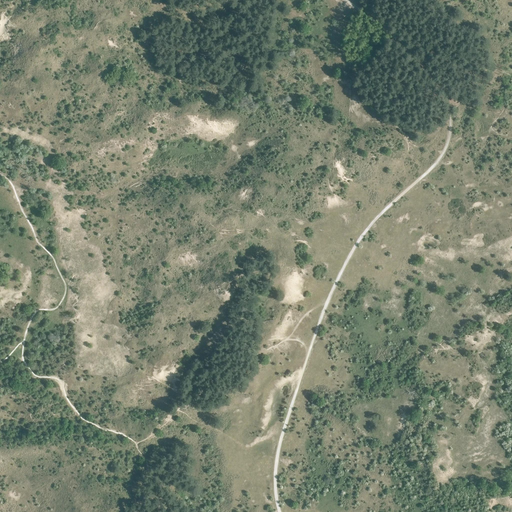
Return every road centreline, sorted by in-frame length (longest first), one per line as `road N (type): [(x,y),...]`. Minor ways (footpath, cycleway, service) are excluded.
road 1 (track): [(448,109),(442,153),(362,235),(324,307),(279,442),(279,511)]
road 2 (track): [(346,0),(432,77),(448,109)]
